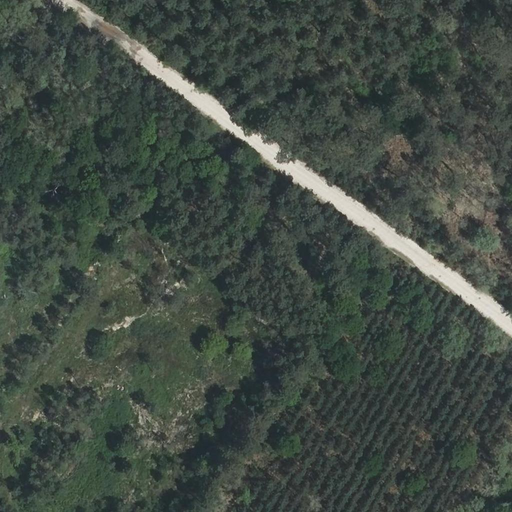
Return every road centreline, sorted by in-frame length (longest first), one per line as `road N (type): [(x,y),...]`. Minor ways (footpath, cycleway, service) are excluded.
road 1 (track): [(219,112),(511,318)]
road 2 (track): [(63,0),(153,57),(219,112)]
